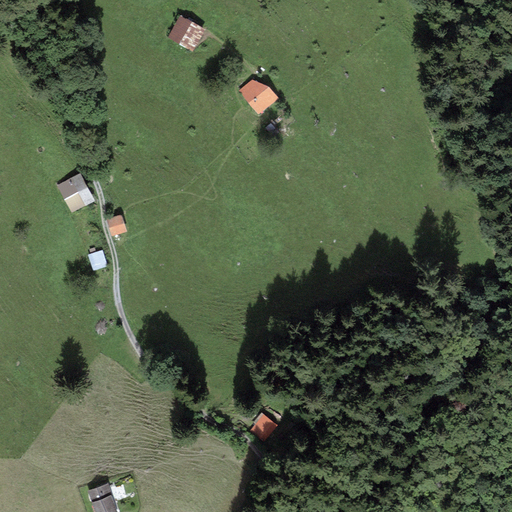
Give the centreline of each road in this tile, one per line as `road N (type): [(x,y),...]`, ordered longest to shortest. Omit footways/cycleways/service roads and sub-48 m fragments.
road 1 (track): [(278,511),(277,470),(242,435),(207,417),(129,334),(97,182)]
road 2 (track): [(0,15),(97,182)]
